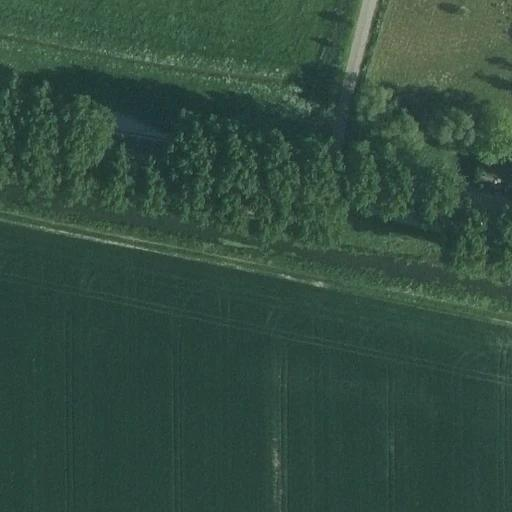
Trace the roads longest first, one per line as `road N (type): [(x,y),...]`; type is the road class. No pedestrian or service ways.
road 1 (tertiary): [(329,174),(0,111)]
road 2 (unclassified): [(329,174),(371,206),(511,241)]
road 3 (tertiary): [(511,207),(329,174)]
